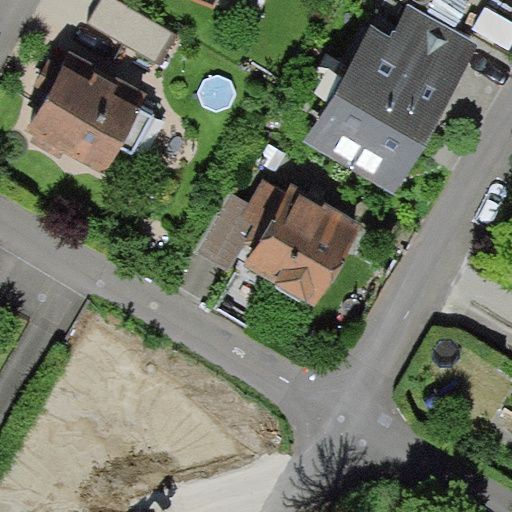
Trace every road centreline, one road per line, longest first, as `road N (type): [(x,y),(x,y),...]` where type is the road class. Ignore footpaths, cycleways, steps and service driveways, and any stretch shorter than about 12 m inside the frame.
road 1 (residential): [(342,417),(0,214)]
road 2 (residential): [(342,417),(511,122)]
road 3 (residential): [(500,511),(342,417)]
